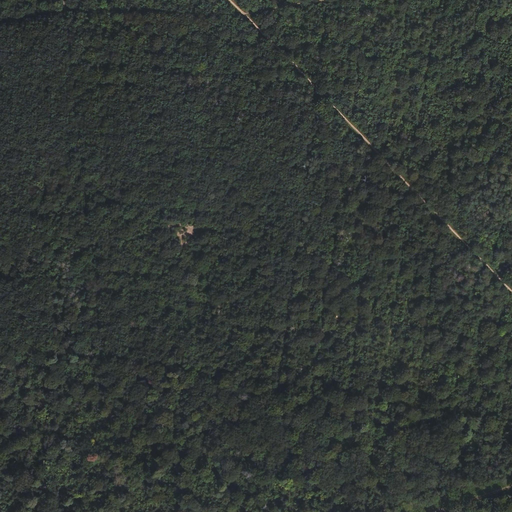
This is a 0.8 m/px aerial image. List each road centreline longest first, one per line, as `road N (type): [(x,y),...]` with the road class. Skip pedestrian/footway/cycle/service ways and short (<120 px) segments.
road 1 (track): [(0,342),(511,420)]
road 2 (track): [(61,0),(119,511)]
road 3 (track): [(230,0),(511,292)]
road 4 (track): [(0,26),(63,13),(243,13),(322,0)]
